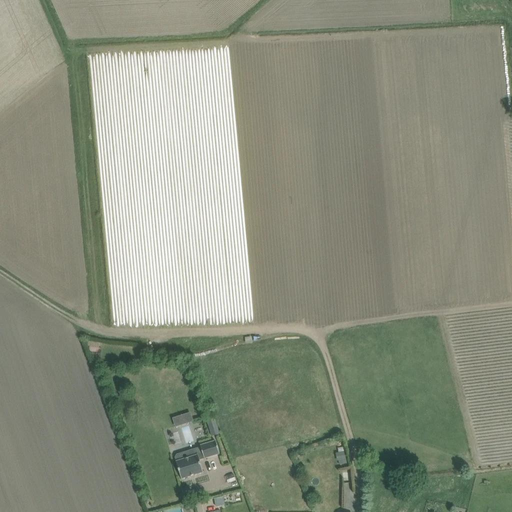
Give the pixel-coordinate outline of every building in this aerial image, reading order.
[(88,341),(87,346),(90,346),(89,352),(101,353),(102,348),(99,348),(100,343),(88,341)] [(193,412),(175,417),(177,426),(195,422),(193,412)] [(207,421),(212,437),(220,434),(215,418),(207,421)] [(177,462),(176,462),(182,479),(204,473),(200,460),(205,458),(205,459),(220,454),(216,441),(201,446),(203,454),(198,456),(198,455),(186,459),(185,455),(182,453),(177,455),(176,458),(177,462)] [(346,455),(345,452),(340,453),(340,457),(339,457),(341,464),(348,462),(346,455)] [(223,497),(215,499),(217,507),(225,505),(223,497)]
